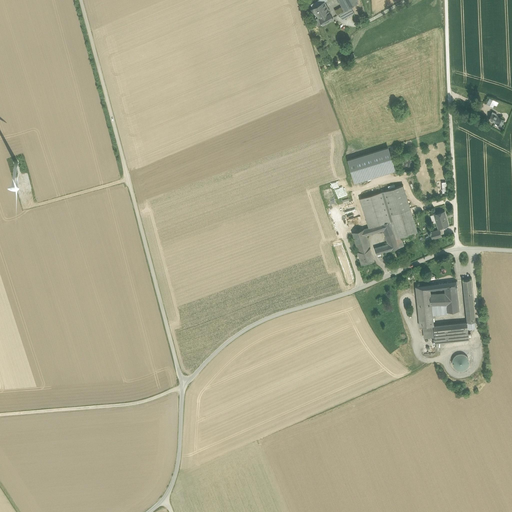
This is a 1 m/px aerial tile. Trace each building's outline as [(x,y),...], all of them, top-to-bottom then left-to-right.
[(338,0),(343,8),(345,11),(352,7),(358,4),(355,0),(338,0)] [(320,20),(330,14),(324,2),(315,7),(314,8),(320,20)] [(355,13),(352,7),(345,11),(341,14),(344,19),(355,13)] [(320,20),(314,8),(310,10),(319,26),(323,24),(320,20)] [(343,8),(335,12),(337,16),(341,14),(345,11),(343,8)] [(330,14),(320,20),(323,24),(333,18),(330,14)] [(490,99),(487,105),(493,108),(496,102),(490,99)] [(492,112),(488,120),(501,126),(504,120),(496,115),(496,114),(492,112)] [(388,148),(348,160),(354,179),(394,167),(388,148)] [(388,215),(410,208),(403,185),(381,192),(388,215)] [(381,223),(390,221),(388,215),(381,192),(360,198),(369,227),(381,223)] [(390,221),(396,238),(400,237),(417,232),(410,208),(388,215),(390,221)] [(448,225),(444,211),(434,214),(438,226),(442,225),(442,227),(448,225)] [(390,221),(381,223),(383,230),(388,244),(390,250),(399,247),(396,238),(390,221)] [(369,227),(364,228),(366,235),(383,230),(381,223),(369,227)] [(358,251),(370,247),(366,235),(364,228),(352,232),(358,251)] [(439,230),(430,232),(432,238),(441,236),(439,230)] [(388,244),(374,248),(376,254),(390,250),(388,244)] [(370,247),(358,251),(362,264),(374,260),(370,247)] [(462,281),(467,323),(475,322),(470,280),(462,281)] [(456,281),(429,285),(430,291),(445,289),(456,287),(457,287),(456,281)] [(430,291),(429,285),(416,287),(420,327),(423,327),(433,326),(432,314),(430,295),(430,291)] [(459,311),(456,293),(445,294),(447,312),(459,311)] [(432,314),(447,312),(445,294),(441,294),(430,295),(432,314)] [(467,323),(463,323),(464,330),(468,330),(475,329),(475,322),(467,323)] [(433,326),(434,333),(460,330),(460,324),(433,326)] [(434,333),(433,326),(423,327),(424,336),(434,335),(434,333)] [(434,333),(434,335),(435,343),(469,340),(468,330),(464,330),(460,330),(434,333)] [(462,354),(460,354),(458,354),(456,355),(455,357),(453,358),(453,360),(452,362),(453,364),(453,366),(454,368),(456,369),(458,370),(460,371),(462,371),(464,370),(466,370),(467,368),(468,366),(469,365),(470,363),(469,361),(469,359),(467,357),(466,355),(464,355),(462,354)]
